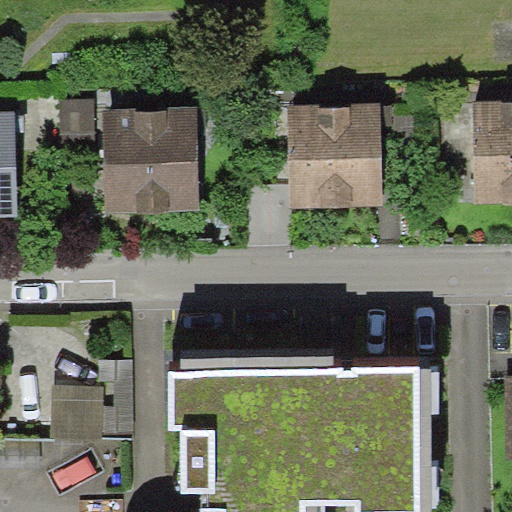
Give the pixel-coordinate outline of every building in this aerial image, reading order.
[(511,94),(462,95),(470,195),(511,195),(511,94)] [(391,103),(290,102),(292,199),(395,198),(391,103)] [(208,104),(107,110),(107,202),(209,201),(208,104)] [(29,115),(0,113),(0,208),(28,209),(29,115)] [(346,511),(346,496),(389,494),(392,503),(461,502),(455,352),(187,353),(194,511),(346,511)]
